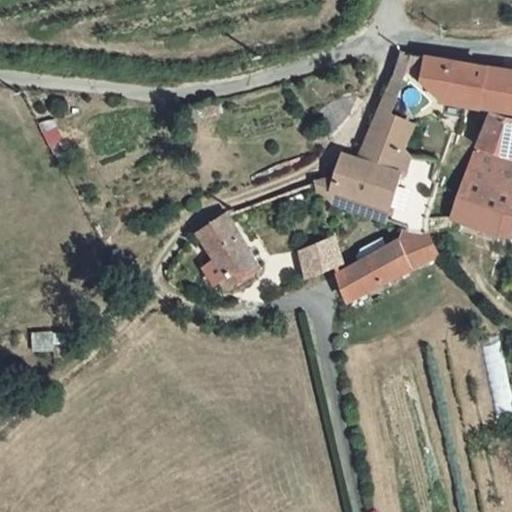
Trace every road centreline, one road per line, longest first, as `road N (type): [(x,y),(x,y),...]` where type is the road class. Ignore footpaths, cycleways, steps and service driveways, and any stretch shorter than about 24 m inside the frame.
road 1 (track): [(392,0),(379,79),(349,134),(316,168),(205,213),(177,234),(131,318),(0,429)]
road 2 (unclassified): [(511,46),(387,36),(260,79),(179,96),(0,72)]
road 3 (track): [(151,281),(183,304),(221,312),(328,293)]
